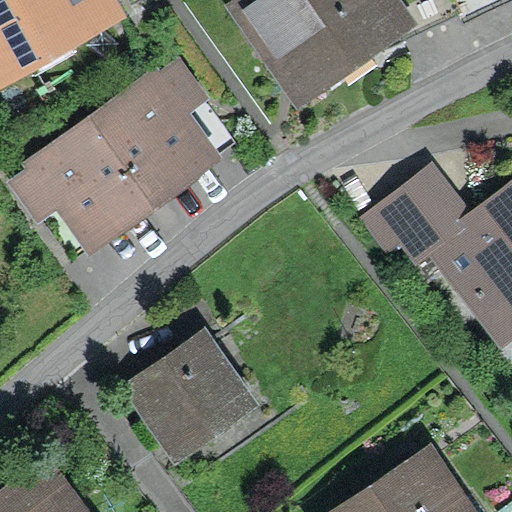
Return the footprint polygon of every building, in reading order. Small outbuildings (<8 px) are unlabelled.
[(0,0),(0,60),(98,6),(94,0),(0,0)] [(456,4),(463,19),(493,5),(490,0),(258,0),(249,7),(301,81),(391,17),(400,30),(456,4)] [(96,122),(145,190),(226,131),(176,63),(151,82),(96,122)] [(15,181),(64,249),(145,190),(96,122),(15,181)] [(511,191),(471,223),(427,167),(365,215),(387,244),(402,232),(416,250),(433,237),(487,310),(481,314),(500,339),(511,329),(511,191)] [(139,387),(176,441),(239,397),(201,343),(139,387)] [(454,511),(424,467),(356,511),(454,511)] [(78,511),(71,503),(65,508),(40,475),(0,505),(0,511),(78,511)]
